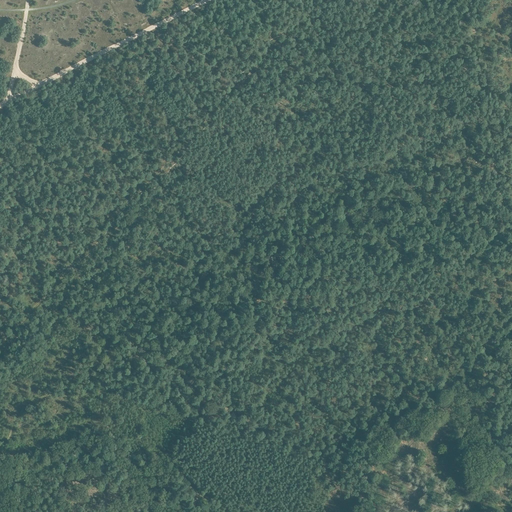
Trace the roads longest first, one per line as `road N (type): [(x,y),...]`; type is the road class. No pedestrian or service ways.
road 1 (track): [(511,50),(404,43),(239,219),(137,301),(80,375),(21,405),(0,446)]
road 2 (track): [(0,345),(225,97)]
road 3 (track): [(0,106),(207,0)]
